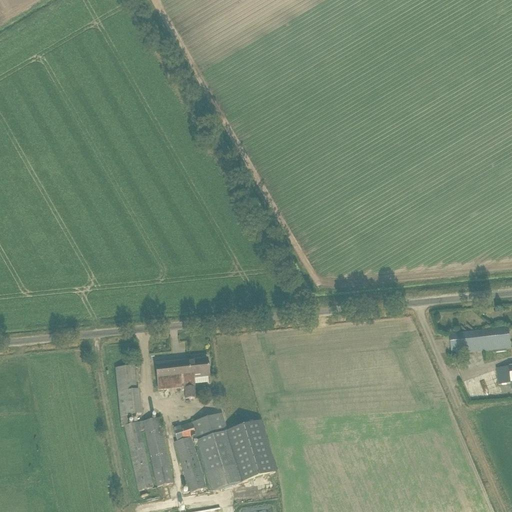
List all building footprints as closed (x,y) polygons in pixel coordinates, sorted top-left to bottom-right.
[(244,86),(250,82),(245,74),(239,78),(244,86)] [(509,329),(449,335),(452,355),(511,349),(509,329)] [(169,395),(169,389),(184,387),(186,399),(196,398),(194,377),(208,376),(208,370),(207,360),(155,366),(156,376),(158,390),(160,390),(161,396),(169,395)] [(138,492),(148,490),(152,489),(140,432),(146,430),(159,487),(174,484),(160,419),(128,426),(127,417),(142,415),(139,391),(136,391),(134,368),(115,370),(121,427),(124,426),(138,492)] [(178,442),(192,439),(194,438),(211,494),(277,473),(261,422),(228,432),(223,415),(194,424),(175,430),(178,442)] [(176,443),(174,444),(190,495),(191,494),(206,490),(190,439),(178,442),(176,443)]
